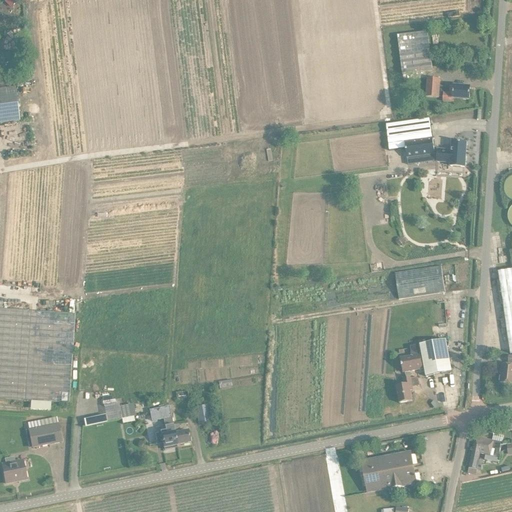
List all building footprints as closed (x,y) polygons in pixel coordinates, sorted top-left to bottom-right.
[(402,74),(432,70),(427,31),(397,35),(402,74)] [(454,102),(454,99),(469,100),(470,87),(449,85),(449,87),(439,86),(440,78),(427,78),(425,97),(438,97),(438,96),(443,96),(442,101),(454,102)] [(0,123),(19,121),(15,87),(0,89),(0,123)] [(389,150),(405,148),(404,142),(432,138),(431,131),(430,118),(412,121),(396,123),(386,124),(389,150)] [(267,138),(222,143),(226,180),(272,174),(267,138)] [(431,156),(435,156),(433,145),(432,138),(404,142),(405,148),(407,157),(407,158),(408,165),(408,167),(417,166),(416,156),(431,154),(431,156)] [(436,161),(444,162),(451,162),(451,160),(465,160),(466,143),(452,142),(451,150),(437,149),(436,161)] [(446,292),(442,265),(395,271),(399,298),(446,292)] [(511,269),(498,272),(510,353),(511,353),(511,269)] [(0,394),(73,399),(76,312),(0,307),(0,394)] [(451,371),(445,340),(418,345),(423,369),(424,368),(425,376),(451,371)] [(402,372),(423,369),(418,345),(410,346),(411,355),(400,358),(402,372)] [(511,356),(509,356),(508,365),(502,364),(500,382),(511,383),(511,356)] [(399,403),(412,401),(409,387),(412,387),(410,376),(403,378),(404,385),(396,386),(399,403)] [(106,414),(84,419),(86,426),(122,418),(118,397),(103,400),(106,414)] [(124,418),(135,415),(133,403),(121,406),(124,418)] [(198,424),(210,422),(207,405),(195,408),(198,424)] [(152,429),(160,428),(157,412),(149,414),(152,429)] [(511,417),(496,420),(498,427),(511,424),(511,417)] [(32,448),(62,442),(58,424),(28,429),(32,448)] [(173,425),(177,445),(190,443),(188,430),(179,432),(178,424),(176,425),(173,425)] [(164,448),(164,450),(171,448),(171,446),(177,445),(173,425),(167,426),(167,430),(154,433),(156,444),(162,443),(163,448),(164,448)] [(493,441),(475,437),(472,450),(480,452),(480,453),(499,457),(500,442),(493,441)] [(479,453),(480,453),(480,452),(472,450),(467,473),(476,474),(477,469),(480,470),(483,460),(478,459),(479,453)] [(410,452),(361,461),(367,492),(416,483),(410,452)] [(2,465),(6,484),(26,479),(22,460),(14,462),(13,457),(5,459),(6,464),(2,465)]
